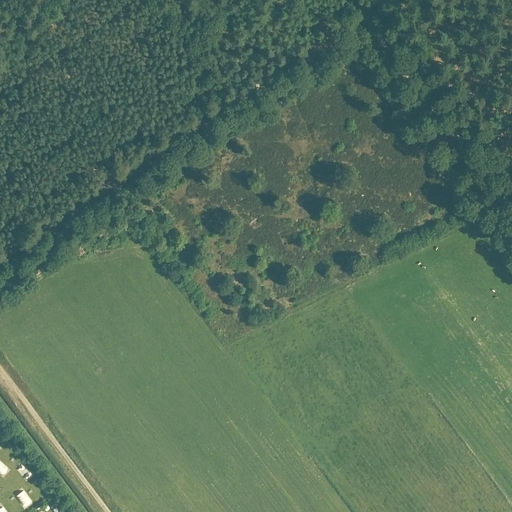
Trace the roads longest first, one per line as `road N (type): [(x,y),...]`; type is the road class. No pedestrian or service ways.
road 1 (track): [(362,12),(0,258)]
road 2 (track): [(511,206),(362,12)]
road 3 (track): [(107,511),(0,369)]
